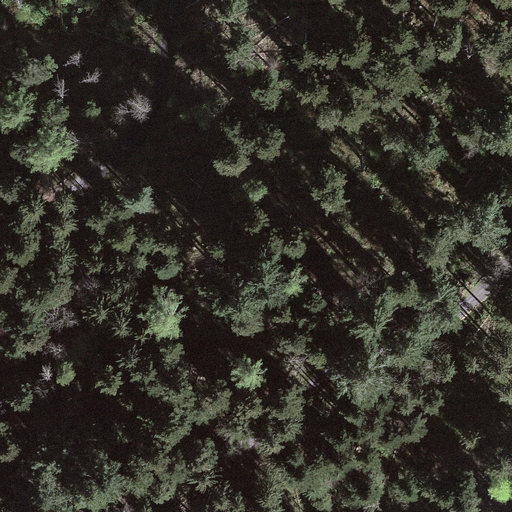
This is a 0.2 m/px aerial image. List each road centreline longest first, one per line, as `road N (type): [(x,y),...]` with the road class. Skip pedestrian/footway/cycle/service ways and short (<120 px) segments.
road 1 (track): [(176,0),(147,109),(125,145),(68,202),(95,302),(23,478),(17,511)]
road 2 (track): [(130,511),(174,475),(252,445),(312,385),(446,320),(511,261)]
